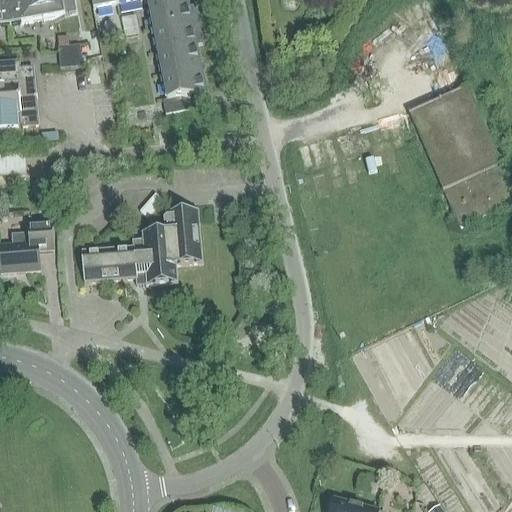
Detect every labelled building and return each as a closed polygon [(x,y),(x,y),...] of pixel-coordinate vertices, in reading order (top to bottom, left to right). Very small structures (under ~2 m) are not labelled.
[(6,3),(10,28),(42,22),(42,23),(44,23),(43,22),(77,16),(73,0),(16,0),(16,2),(6,3)] [(193,97),(205,95),(196,48),(203,46),(195,7),(189,9),(186,0),(90,0),(93,11),(141,2),(148,7),(167,102),(162,103),(165,117),(196,111),(193,97)] [(0,28),(10,28),(6,3),(0,3),(0,28)] [(82,69),(80,47),(57,49),(59,71),(82,69)] [(489,51),(480,55),(483,63),(493,58),(489,51)] [(493,58),(483,63),(487,70),(496,66),(493,58)] [(36,97),(34,81),(33,81),(22,72),(22,71),(20,71),(19,64),(0,65),(0,139),(23,137),(22,129),(27,129),(27,128),(37,117),(36,101),(37,99),(36,97)] [(496,66),(487,70),(490,77),(500,73),(496,66)] [(487,79),(476,84),(481,95),(492,89),(487,79)] [(503,80),(493,84),(497,92),(506,87),(503,80)] [(476,84),(465,89),(470,100),(481,95),(476,84)] [(506,87),(497,92),(500,99),(510,94),(506,87)] [(465,89),(454,94),(459,105),(470,100),(465,89)] [(454,94),(443,99),(448,110),(459,105),(454,94)] [(511,98),(510,94),(500,99),(504,106),(511,102),(511,98)] [(443,99),(432,105),(437,115),(448,110),(443,99)] [(432,105),(421,110),(426,120),(437,115),(432,105)] [(380,130),(334,151),(375,238),(368,241),(382,270),(374,274),(389,305),(451,276),(454,283),(511,255),(511,199),(432,237),(436,245),(427,249),(415,222),(422,219),(380,130)] [(10,157),(0,156),(0,178),(11,179),(10,157)] [(53,200),(52,185),(44,185),(45,201),(53,200)] [(155,195),(152,199),(159,206),(163,202),(155,195)] [(45,201),(43,201),(43,213),(55,212),(54,200),(53,200),(45,201)] [(176,268),(202,266),(198,213),(166,216),(166,220),(163,223),(164,226),(167,229),(167,233),(141,235),(142,242),(132,243),(132,250),(81,254),(84,286),(135,282),(135,289),(177,285),(176,268)] [(38,255),(53,254),(50,224),(28,226),(28,236),(11,237),(12,248),(0,248),(0,276),(40,274),(38,255)] [(371,511),(334,503),(331,511),(371,511)]
